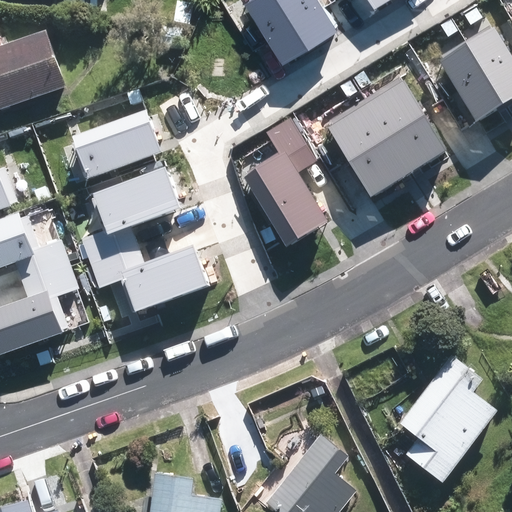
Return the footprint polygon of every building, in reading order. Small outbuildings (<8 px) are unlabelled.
[(252,0),(280,45),(319,22),(306,0),(252,0)] [(355,0),(306,0),(319,22),(355,1),(355,0)] [(511,102),(511,8),(507,0),(473,0),(456,10),(510,103),(511,102)] [(237,38),(216,10),(195,26),(216,54),(237,38)] [(510,103),(456,10),(415,34),(470,127),(510,103)] [(56,39),(0,58),(0,108),(71,83),(56,39)] [(353,71),(409,167),(446,145),(389,52),(353,71)] [(353,71),(310,96),(366,192),(409,167),(353,71)] [(148,102),(78,124),(91,164),(161,142),(148,102)] [(333,209),(278,112),(209,150),(264,248),(333,209)] [(0,136),(0,184),(46,171),(33,127),(0,136)] [(186,207),(170,161),(99,185),(115,231),(186,207)] [(0,262),(69,240),(52,190),(0,207),(0,262)] [(209,279),(191,228),(120,252),(138,303),(209,279)] [(86,292),(69,240),(0,262),(0,270),(15,315),(86,292)] [(491,382),(464,362),(411,436),(427,447),(415,464),(444,484),(499,406),(482,394),(491,382)] [(361,463),(329,438),(279,502),(292,511),(354,511),(369,494),(349,478),(361,463)] [(78,511),(64,479),(4,505),(6,511),(78,511)] [(232,511),(234,504),(165,493),(161,511),(232,511)]
